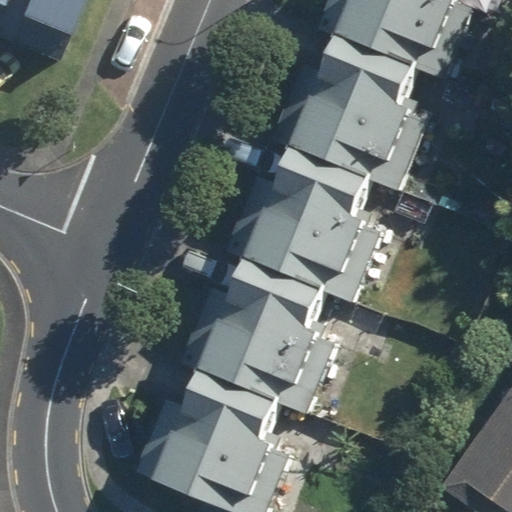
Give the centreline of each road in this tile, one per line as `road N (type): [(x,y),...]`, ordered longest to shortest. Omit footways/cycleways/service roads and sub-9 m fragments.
road 1 (residential): [(217,0),(107,250)]
road 2 (residential): [(107,250),(54,390),(46,436),(58,511)]
